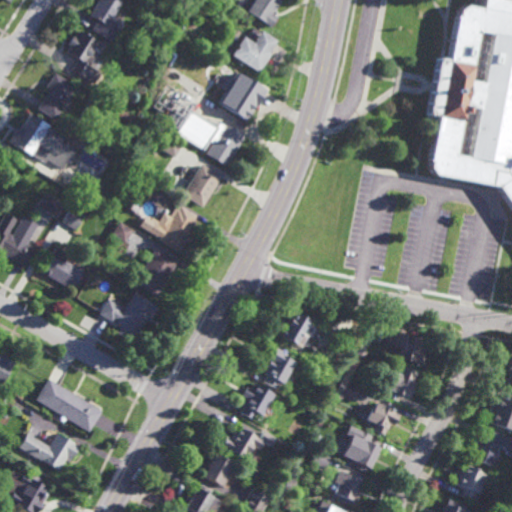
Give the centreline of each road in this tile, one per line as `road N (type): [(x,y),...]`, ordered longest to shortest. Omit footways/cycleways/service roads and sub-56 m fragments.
road 1 (primary): [(339,0),(323,79),(275,210),(107,511)]
road 2 (residential): [(242,273),(511,321)]
road 3 (residential): [(483,318),(395,511)]
road 4 (residential): [(0,304),(169,400)]
